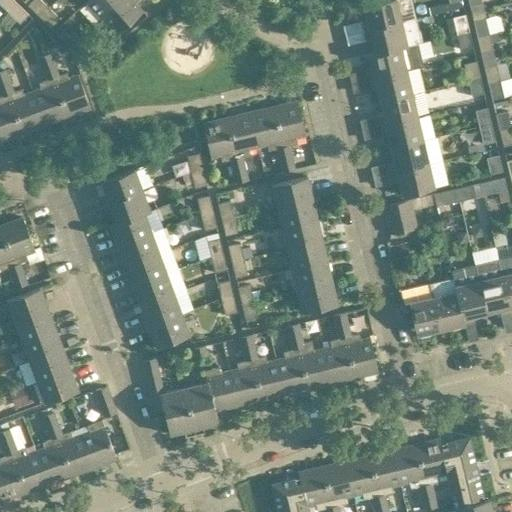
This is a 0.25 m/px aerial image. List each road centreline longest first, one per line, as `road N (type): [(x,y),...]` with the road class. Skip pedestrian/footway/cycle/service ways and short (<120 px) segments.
road 1 (residential): [(405,403),(317,55),(305,49)]
road 2 (residential): [(158,484),(56,201),(40,186)]
road 3 (residential): [(206,467),(405,403)]
